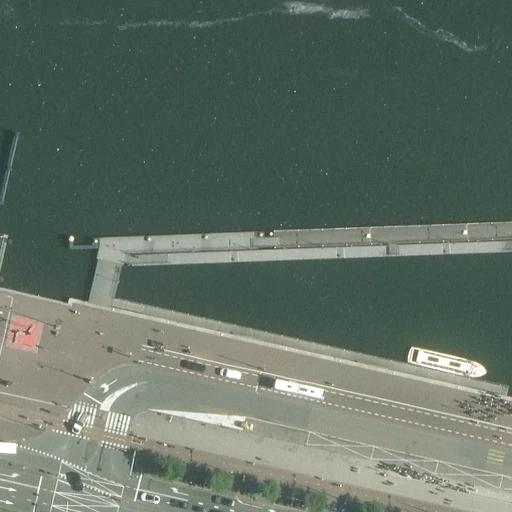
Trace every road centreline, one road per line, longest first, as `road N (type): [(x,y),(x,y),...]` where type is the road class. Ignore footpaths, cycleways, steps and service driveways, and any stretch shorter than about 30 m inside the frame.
road 1 (unclassified): [(161,386),(511,466)]
road 2 (unclassified): [(161,386),(134,374),(97,393),(78,423),(67,472)]
road 3 (primary): [(234,511),(102,482)]
road 4 (unclassified): [(102,482),(121,408),(161,386)]
